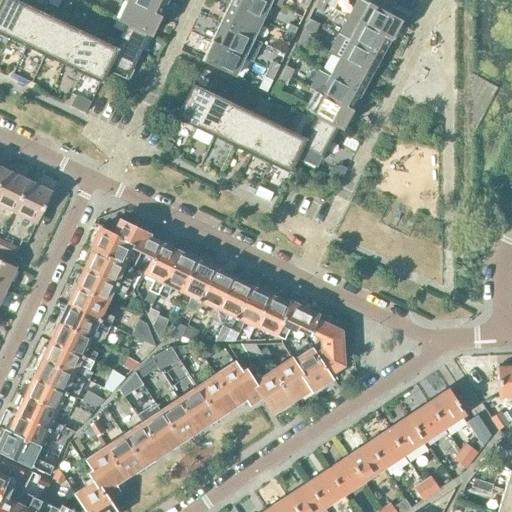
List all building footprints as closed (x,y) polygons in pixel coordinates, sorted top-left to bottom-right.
[(0,32),(9,37),(24,4),(15,0),(2,0),(0,5),(0,32)] [(168,0),(129,0),(128,1),(161,17),(168,0)] [(231,0),(229,4),(262,20),(270,2),(279,6),(280,6),(267,0),(231,0)] [(358,0),(349,16),(392,39),(402,20),(365,0),(358,0)] [(148,34),(152,36),(161,17),(128,1),(119,21),(127,25),(127,24),(148,34)] [(326,4),(318,1),(314,7),(322,11),(326,4)] [(9,37),(27,46),(43,13),(24,4),(9,37)] [(253,38),(262,20),(229,4),(221,23),(253,38)] [(46,54),(61,22),(43,13),(27,46),(46,54)] [(382,57),(392,39),(349,16),(340,34),(382,57)] [(64,63),(80,31),(61,22),(46,54),(64,63)] [(119,22),(115,29),(122,33),(126,25),(119,22)] [(212,41),(244,57),(244,56),(254,61),(262,43),(253,39),(253,38),(221,23),(212,41)] [(129,73),(148,34),(127,24),(127,25),(116,48),(117,48),(109,64),(110,64),(129,73)] [(286,31),(294,35),(298,28),(290,24),(286,31)] [(304,29),(300,38),(308,42),(312,33),(304,29)] [(98,39),(80,31),(64,63),(82,72),(98,39)] [(291,43),(294,35),(286,31),(283,39),(291,43)] [(340,58),(372,75),(382,57),(340,34),(339,34),(350,40),(340,58)] [(308,42),(300,38),(297,44),(305,48),(308,42)] [(102,81),(110,64),(109,64),(117,48),(116,48),(98,39),(82,72),(102,81)] [(235,76),(244,57),(212,41),(202,61),(235,76)] [(331,75),(362,93),(372,75),(340,58),(331,75)] [(269,68),(277,72),(280,64),(272,61),(269,68)] [(287,66),(282,75),(290,78),(294,69),(287,66)] [(273,80),(277,72),(269,68),(265,76),(273,80)] [(177,117),(197,127),(221,76),(216,74),(207,92),(193,85),(177,117)] [(290,78),(282,75),(279,81),(287,85),(290,78)] [(362,93),(331,75),(321,93),(353,110),(362,93)] [(215,135),(231,103),(216,96),(224,78),(221,76),(197,127),(215,135)] [(246,91),(241,101),(250,106),(255,95),(246,91)] [(311,112),(317,116),(318,115),(338,126),(337,127),(342,130),(353,110),(321,93),(311,112)] [(77,94),(71,106),(85,113),(91,101),(77,94)] [(231,103),(215,135),(234,144),(249,112),(231,103)] [(299,114),(290,110),(282,127),(286,129),(291,132),(299,114)] [(249,112),(234,144),(252,153),(268,121),(249,112)] [(318,115),(317,116),(310,129),(305,138),(296,156),(298,157),(316,166),(337,127),(338,126),(318,115)] [(252,153),(271,162),(286,129),(282,127),(268,121),(252,153)] [(291,172),(298,157),(296,156),(305,138),(291,132),(286,129),(271,162),(291,172)] [(332,168),(328,174),(340,180),(346,169),(339,165),(332,168)] [(0,203),(15,210),(29,180),(6,169),(0,182),(0,203)] [(52,190),(29,180),(15,210),(37,221),(52,190)] [(151,259),(159,242),(145,235),(147,232),(118,219),(111,234),(132,244),(130,249),(148,258),(151,259)] [(132,244),(111,234),(102,230),(103,229),(99,228),(89,249),(119,263),(120,263),(133,269),(136,262),(123,256),(125,252),(128,253),(130,249),(132,244)] [(19,246),(2,237),(0,241),(0,248),(15,255),(19,246)] [(151,259),(148,258),(141,273),(144,274),(154,279),(149,290),(156,294),(176,250),(168,246),(169,243),(161,239),(159,242),(151,259)] [(122,265),(119,263),(89,249),(85,259),(88,260),(84,268),(125,289),(129,281),(117,275),(122,265)] [(179,290),(196,256),(186,251),(184,254),(176,250),(156,294),(164,298),(169,286),(179,290)] [(206,261),(196,256),(179,290),(189,295),(184,307),(192,311),(213,268),(205,264),(206,261)] [(0,287),(5,290),(15,268),(0,260),(0,287)] [(121,297),(125,289),(84,268),(80,276),(77,275),(73,285),(105,302),(110,292),(121,297)] [(216,308),(233,274),(222,269),(221,272),(213,268),(192,311),(200,315),(205,303),(216,308)] [(243,279),(233,274),(216,308),(227,313),(221,325),(214,342),(223,341),(250,285),(242,282),(243,279)] [(67,305),(108,325),(112,317),(100,312),(105,302),(73,285),(68,295),(71,296),(67,305)] [(259,289),(250,285),(223,341),(232,341),(237,332),(242,321),(253,326),(254,324),(270,291),(260,287),(259,289)] [(280,296),(270,291),(254,324),(274,333),(289,304),(278,299),(280,296)] [(137,301),(132,299),(127,311),(140,317),(142,313),(137,301)] [(309,333),(315,318),(317,314),(290,301),(289,304),(274,333),(271,340),(281,339),(282,337),(283,338),(289,327),(294,329),(295,326),(309,333)] [(60,312),(55,322),(88,338),(89,337),(100,342),(108,325),(67,305),(63,313),(60,312)] [(150,308),(147,315),(152,326),(158,312),(150,308)] [(144,341),(154,346),(155,346),(146,324),(138,318),(131,335),(144,341)] [(315,353),(329,374),(342,365),(341,331),(315,318),(309,333),(321,339),(322,349),(315,353)] [(84,348),(88,338),(55,322),(51,332),(54,334),(50,342),(91,362),(95,354),(84,348)] [(181,334),(184,326),(177,322),(169,338),(178,338),(181,334)] [(198,328),(186,322),(184,326),(181,334),(192,339),(198,328)] [(141,360),(154,346),(144,341),(135,353),(141,360)] [(43,348),(39,358),(72,375),(72,373),(76,364),(88,369),(91,362),(50,342),(46,350),(43,348)] [(261,353),(254,343),(241,344),(249,357),(256,357),(261,353)] [(209,345),(200,351),(205,358),(215,352),(211,345),(209,345)] [(184,346),(171,346),(177,357),(187,351),(184,346)] [(332,378),(329,374),(315,353),(314,351),(295,363),(312,391),(332,378)] [(72,375),(39,358),(34,368),(37,369),(33,378),(74,398),(84,378),(72,373),(72,375)] [(302,397),(312,391),(295,363),(294,361),(274,374),(291,402),(301,395),(302,397)] [(251,404),(258,399),(240,373),(234,363),(216,375),(235,405),(238,404),(239,406),(248,400),(251,404)] [(498,397),(511,396),(511,365),(497,367),(498,397)] [(112,369),(103,388),(111,392),(125,377),(112,369)] [(240,373),(258,399),(262,397),(273,414),(282,408),(283,409),(291,404),(290,402),(291,402),(274,374),(263,381),(258,373),(251,378),(245,370),(240,373)] [(226,411),(235,405),(216,375),(198,387),(219,420),(228,414),(226,411)] [(22,395),(55,411),(55,410),(83,424),(92,414),(71,404),(74,398),(33,378),(29,386),(26,385),(22,395)] [(172,390),(178,400),(180,399),(199,429),(209,423),(210,425),(219,420),(198,387),(197,388),(190,378),(172,390)] [(428,402),(444,427),(465,414),(448,389),(428,402)] [(87,390),(82,400),(95,408),(103,399),(87,390)] [(50,421),(55,411),(22,395),(17,404),(20,406),(16,414),(66,439),(74,431),(61,426),(50,421)] [(190,435),(199,429),(180,399),(178,400),(161,411),(182,444),(191,438),(190,435)] [(424,440),(444,427),(428,402),(408,416),(424,440)] [(144,423),(163,453),(172,447),(173,450),(182,444),(161,411),(156,403),(137,415),(142,424),(144,423)] [(508,422),(500,411),(490,418),(498,430),(508,422)] [(37,448),(38,446),(46,450),(51,441),(62,446),(66,439),(16,414),(12,423),(10,421),(4,432),(37,448)] [(477,415),(467,422),(483,446),(491,435),(477,415)] [(404,454),(424,440),(408,416),(387,429),(404,454)] [(96,419),(91,425),(96,434),(99,435),(103,432),(103,430),(96,419)] [(154,459),(163,453),(144,423),(142,424),(125,435),(145,468),(155,461),(154,459)] [(90,426),(86,430),(84,432),(88,439),(95,434),(90,426)] [(404,454),(387,429),(367,442),(384,467),(404,454)] [(32,458),(37,448),(4,432),(0,441),(0,452),(40,471),(49,475),(53,467),(44,464),(32,458)] [(137,474),(145,468),(125,435),(107,447),(126,477),(135,471),(137,474)] [(384,467),(367,442),(349,455),(365,480),(384,467)] [(460,450),(472,460),(478,452),(465,443),(460,450)] [(90,473),(107,498),(118,491),(116,487),(126,481),(125,478),(126,477),(107,447),(87,460),(94,471),(90,473)] [(465,468),(472,460),(460,450),(453,458),(465,468)] [(365,480),(349,455),(328,469),(344,494),(365,480)] [(3,458),(0,464),(0,466),(21,476),(24,468),(3,458)] [(57,468),(52,478),(62,483),(64,478),(57,468)] [(328,469),(307,482),(324,507),(344,494),(328,469)] [(88,511),(87,511),(115,511),(107,498),(90,473),(89,474),(91,477),(84,481),(87,486),(76,493),(88,511)] [(40,475),(36,483),(47,488),(51,480),(40,475)] [(423,481),(432,494),(439,489),(430,476),(423,481)] [(474,478),(472,487),(490,493),(493,484),(474,478)] [(423,500),(432,494),(423,481),(414,487),(423,500)] [(316,511),(324,507),(307,482),(287,495),(297,511),(316,511)] [(13,488),(5,484),(0,494),(0,511),(13,511),(18,503),(17,503),(7,498),(13,488)] [(22,491),(17,503),(18,503),(13,511),(36,511),(41,501),(32,497),(22,491)] [(511,511),(511,494),(504,492),(497,511),(511,511)] [(297,511),(287,495),(267,509),(269,511),(297,511)] [(50,506),(41,501),(36,511),(58,511),(59,510),(50,506)] [(383,508),(385,511),(396,511),(390,503),(383,508)]
